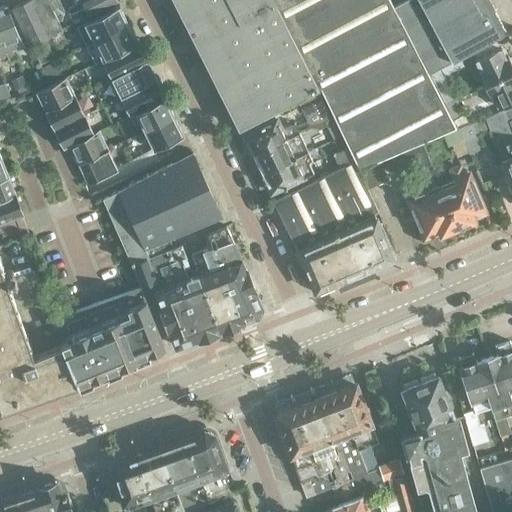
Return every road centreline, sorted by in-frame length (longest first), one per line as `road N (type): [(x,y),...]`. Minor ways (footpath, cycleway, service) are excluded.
road 1 (residential): [(311,341),(142,0)]
road 2 (secondary): [(311,341),(511,259)]
road 3 (secondary): [(66,432),(227,373)]
road 4 (residential): [(227,373),(278,511)]
